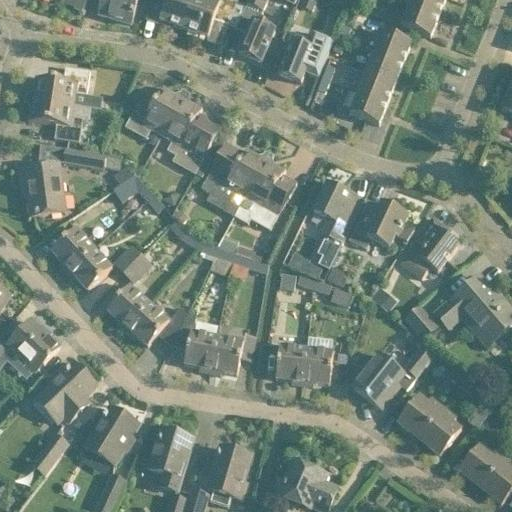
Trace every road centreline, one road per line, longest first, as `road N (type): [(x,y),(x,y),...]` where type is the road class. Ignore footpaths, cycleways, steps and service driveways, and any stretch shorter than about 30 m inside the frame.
road 1 (residential): [(462,511),(339,426),(130,388),(0,244)]
road 2 (residential): [(21,41),(161,58),(354,158),(400,172),(441,168)]
road 3 (residential): [(441,168),(507,0)]
